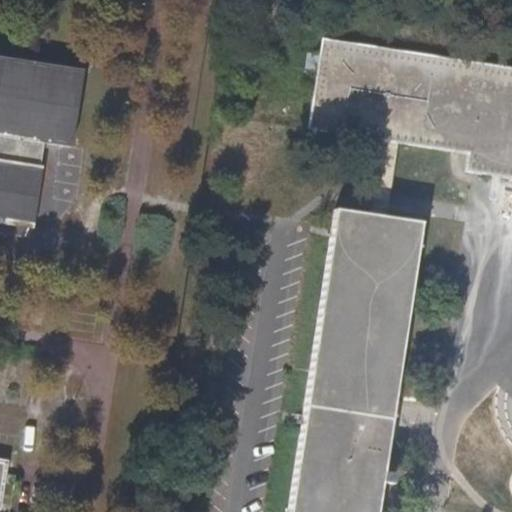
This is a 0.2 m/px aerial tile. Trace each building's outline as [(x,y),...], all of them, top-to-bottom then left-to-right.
[(379,139),(397,142),(467,152),(466,170),(511,177),(511,67),(322,38),(309,129),(379,139)] [(40,163),(41,157),(44,141),(72,146),(85,68),(0,55),(0,221),(33,226),(36,211),(43,165),(40,163)] [(373,187),(390,191),(397,142),(379,139),(373,187)] [(386,217),(390,191),(373,187),(369,215),(386,217)] [(376,511),(421,222),(386,217),(369,215),(334,210),(287,511),(376,511)]
